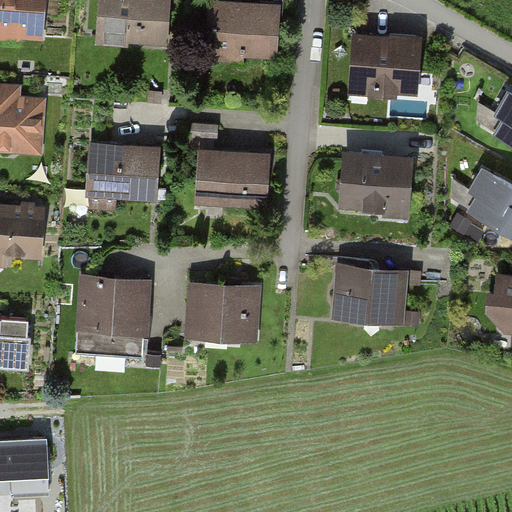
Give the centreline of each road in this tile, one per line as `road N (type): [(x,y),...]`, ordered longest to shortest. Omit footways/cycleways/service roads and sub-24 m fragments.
road 1 (residential): [(312,0),(291,247),(173,258)]
road 2 (track): [(169,403),(0,410)]
